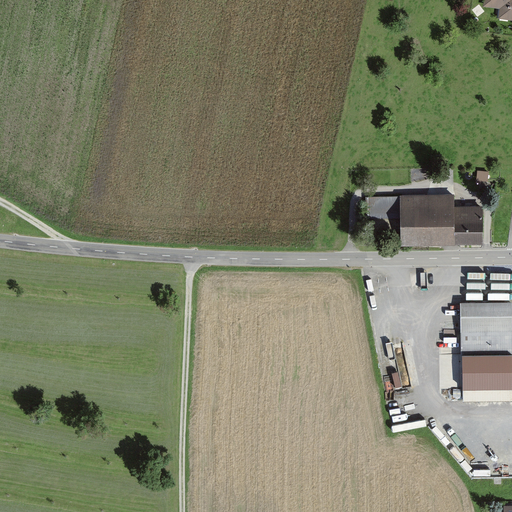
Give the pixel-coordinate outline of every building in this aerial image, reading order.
[(511,0),(484,0),(484,6),(499,7),(498,18),(511,19),(511,0)] [(489,171),(478,170),(477,179),(488,181),(489,171)] [(455,191),(400,192),(400,194),(400,209),(401,242),(484,241),(483,204),(455,204),(455,191)] [(400,209),(400,194),(368,195),(369,209),(400,209)] [(9,212),(6,218),(14,223),(17,217),(9,212)] [(511,298),(461,299),(462,400),(511,398),(511,298)] [(393,372),(397,386),(402,384),(398,371),(393,372)] [(511,511),(511,503),(504,503),(503,511),(511,511)]
